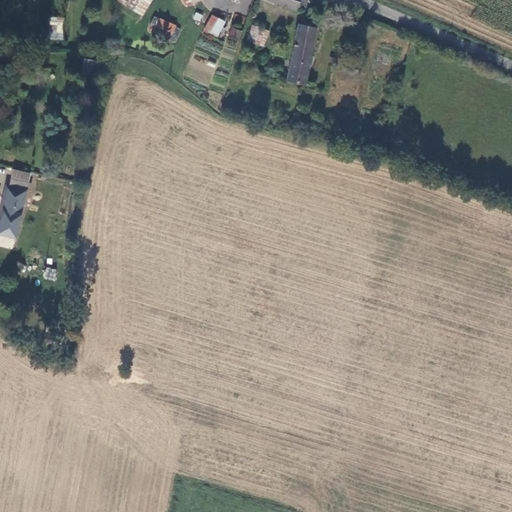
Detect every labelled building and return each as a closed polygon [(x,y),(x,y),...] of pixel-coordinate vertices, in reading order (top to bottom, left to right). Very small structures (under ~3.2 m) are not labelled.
[(148,0),(115,0),(139,15),(148,0)] [(182,0),(186,8),(202,0),(182,0)] [(308,0),(268,0),(297,11),(298,7),(304,9),(308,0)] [(63,35),(67,14),(54,12),(50,34),(63,35)] [(211,17),(204,33),(207,34),(208,32),(210,33),(218,37),(224,23),(211,17)] [(172,26),(157,18),(148,35),(163,42),(172,26)] [(265,47),(270,30),(251,25),(246,42),(265,47)] [(303,85),(316,28),(299,25),(286,81),(303,85)] [(243,32),(233,28),(229,36),(238,40),(243,32)] [(96,72),(99,72),(100,64),(82,62),(80,80),(94,81),(96,72)] [(26,188),(10,184),(8,191),(4,190),(1,204),(4,204),(0,223),(0,222),(0,238),(14,242),(26,188)] [(46,267),(43,278),(55,281),(57,269),(46,267)]
